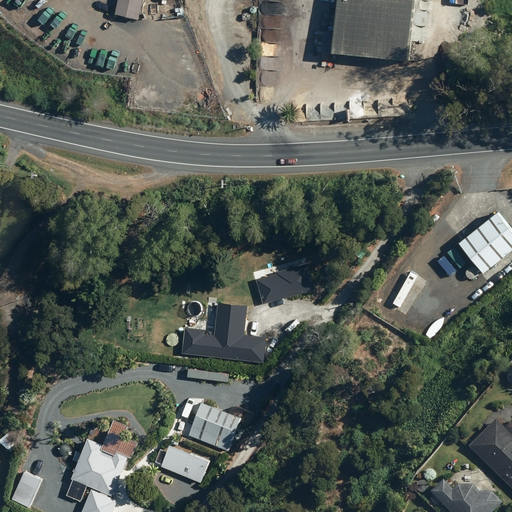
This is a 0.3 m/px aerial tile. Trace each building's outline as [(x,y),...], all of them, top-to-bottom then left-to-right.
[(118,0),(115,16),(138,22),(143,0),(118,0)] [(347,0),(343,54),(419,60),(424,0),(347,0)] [(323,31),(321,51),(337,53),(339,33),(323,31)] [(494,213),(457,243),(481,273),(511,247),(511,233),(511,234),(494,213)] [(256,281),(263,305),(314,291),(307,264),(275,273),(275,275),(256,281)] [(185,328),(182,354),(263,363),(266,338),(243,336),(246,307),(218,303),(214,336),(204,335),(205,330),(185,328)] [(180,335),(168,333),(166,346),(178,348),(180,335)] [(142,358),(124,367),(128,375),(146,366),(142,358)] [(193,435),(232,450),(245,418),(207,403),(206,406),(203,404),(200,412),(202,413),(193,435)] [(265,409),(264,416),(271,418),(273,411),(265,409)] [(127,427),(113,421),(108,433),(122,439),(127,427)] [(466,449),(511,491),(511,438),(493,421),(466,449)] [(26,442),(14,428),(0,441),(0,443),(11,455),(26,442)] [(95,439),(71,495),(89,503),(96,486),(118,496),(120,491),(124,493),(128,485),(124,483),(135,456),(95,439)] [(428,494),(445,511),(493,511),(501,504),(491,494),(478,494),(470,486),(456,486),(451,492),(441,482),(428,494)] [(22,511),(31,511),(34,508),(25,503),(21,511),(22,511)]
